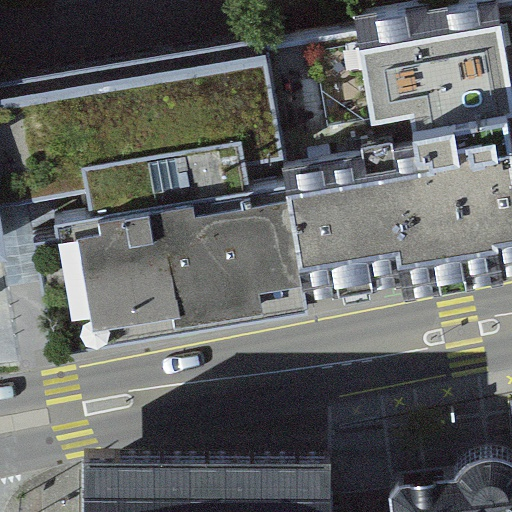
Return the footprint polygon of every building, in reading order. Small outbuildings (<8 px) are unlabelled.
[(511,0),(478,0),(267,35),(265,36),(287,166),(306,281),(402,265),(403,275),(511,256),(511,0)] [(0,260),(7,260),(0,225),(0,214),(55,205),(287,166),(265,36),(267,35),(265,22),(0,66),(0,260)] [(306,281),(287,166),(55,205),(58,219),(76,334),(308,295),(306,281)] [(400,462),(392,474),(395,511),(511,511),(511,439),(502,436),(486,435),(470,440),(460,449),(453,457),(400,462)] [(332,511),(332,456),(87,455),(87,511),(332,511)]
